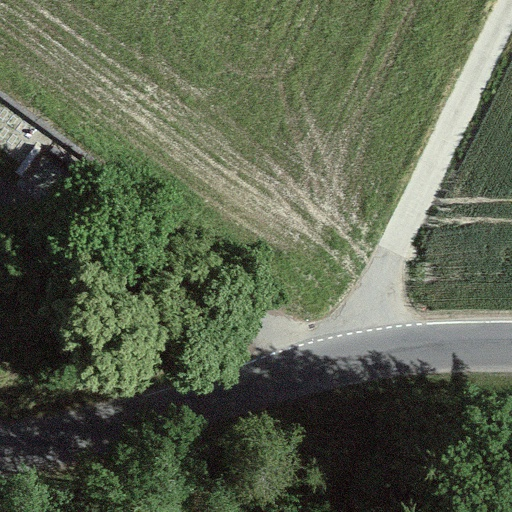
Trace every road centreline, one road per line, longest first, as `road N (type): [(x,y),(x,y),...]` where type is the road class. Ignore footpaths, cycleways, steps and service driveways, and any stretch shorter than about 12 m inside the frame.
road 1 (tertiary): [(511,344),(353,353),(100,431),(0,444)]
road 2 (track): [(353,353),(511,17)]
